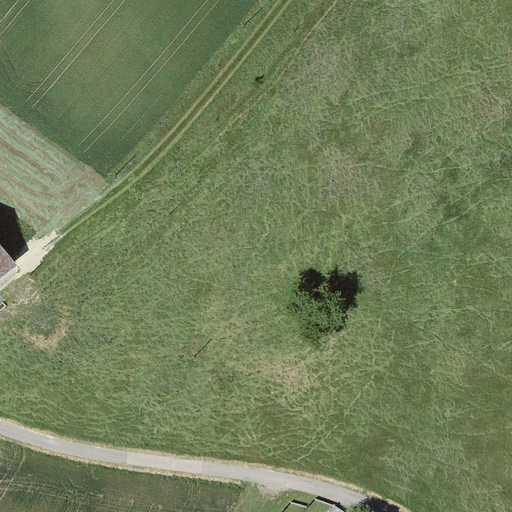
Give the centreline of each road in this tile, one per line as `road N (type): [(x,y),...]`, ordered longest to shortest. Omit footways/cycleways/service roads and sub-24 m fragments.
road 1 (track): [(0,284),(125,191),(285,0)]
road 2 (unclassified): [(0,427),(63,447),(332,489),(386,511)]
